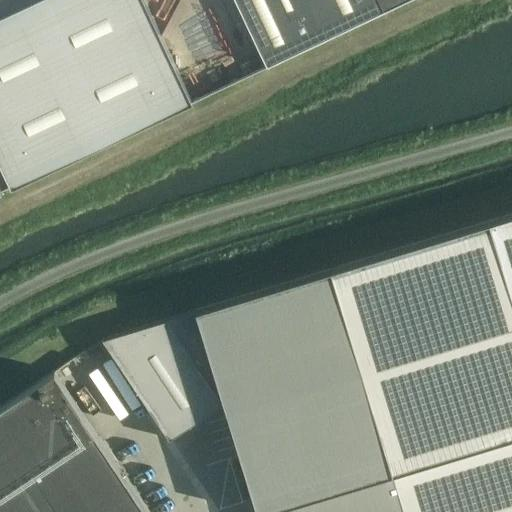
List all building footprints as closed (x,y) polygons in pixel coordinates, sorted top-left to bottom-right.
[(0,0),(0,164),(10,187),(193,101),(144,0),(0,0)] [(234,0),(266,67),(407,0),(234,0)] [(511,214),(488,222),(511,301),(511,214)] [(330,269),(195,310),(200,327),(212,364),(227,413),(256,511),(511,511),(511,301),(488,222),(487,220),(330,269)] [(157,322),(103,339),(117,361),(169,439),(223,403),(201,371),(212,364),(200,327),(195,310),(157,322)] [(147,511),(54,371),(0,407),(0,511),(147,511)]
